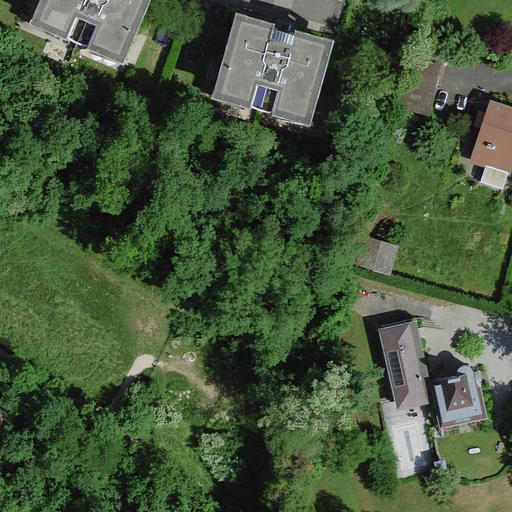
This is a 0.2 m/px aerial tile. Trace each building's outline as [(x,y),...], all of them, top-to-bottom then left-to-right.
[(144,0),(47,0),(39,20),(122,56),(144,0)] [(328,42),(243,18),(221,93),(307,117),(328,42)] [(431,112),(439,76),(411,69),(402,105),(431,112)] [(511,169),(511,109),(491,103),(481,135),(474,161),(488,165),(511,173),(511,169)] [(511,173),(488,165),(482,183),(504,190),(511,173)] [(394,250),(369,242),(365,261),(389,268),(394,250)] [(434,392),(431,381),(417,318),(381,326),(400,407),(428,402),(426,394),(434,392)] [(459,375),(431,381),(434,392),(438,411),(442,411),(445,419),(482,412),(480,402),(484,401),(478,372),(474,372),(472,368),(469,366),(464,366),(460,369),(459,372),(459,375)]
